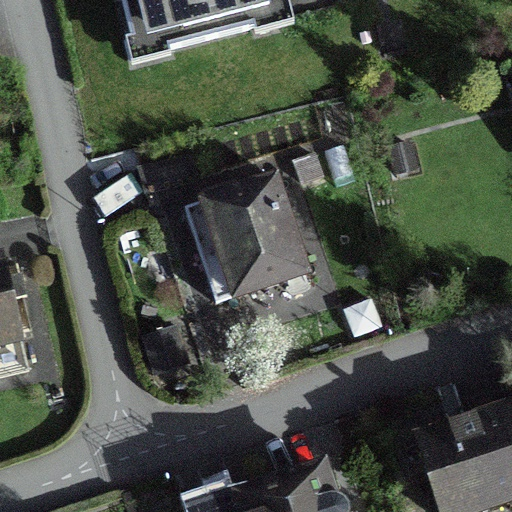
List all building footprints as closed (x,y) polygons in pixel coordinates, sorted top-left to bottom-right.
[(119,0),(134,60),(282,22),(276,0),(119,0)] [(135,172),(142,198),(193,184),(186,158),(135,172)] [(181,213),(213,307),(303,277),(272,183),(181,213)] [(0,346),(18,342),(0,266),(0,346)] [(511,407),(455,427),(412,441),(435,511),(482,511),(511,502),(511,407)] [(345,511),(343,507),(339,504),(334,502),(328,502),(319,473),(198,511),(345,511)]
